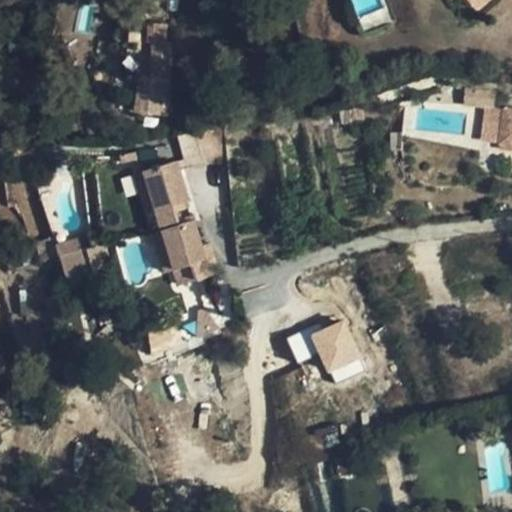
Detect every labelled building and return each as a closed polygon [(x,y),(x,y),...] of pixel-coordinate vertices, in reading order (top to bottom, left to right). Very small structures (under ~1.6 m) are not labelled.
[(174,82),(140,78),(136,115),(170,118),(174,82)] [(487,102),(496,103),(497,85),(467,83),(466,99),(487,102)] [(500,139),(506,105),(487,102),(482,136),(500,139)] [(500,139),(511,140),(511,105),(506,105),(500,139)] [(221,130),(181,139),(189,167),(223,158),(221,130)] [(175,162),(165,165),(185,203),(187,203),(175,162)] [(165,165),(144,171),(155,211),(160,227),(173,223),(172,217),(169,208),(185,203),(165,165)] [(155,211),(144,171),(134,175),(146,214),(155,211)] [(185,203),(169,208),(172,217),(189,212),(185,203)] [(173,271),(178,287),(218,275),(209,243),(200,246),(193,222),(161,231),(173,271)] [(173,271),(161,231),(152,234),(164,274),(173,271)] [(77,237),(55,243),(65,279),(87,273),(77,237)] [(211,308),(204,311),(208,328),(217,323),(211,308)] [(155,355),(208,328),(204,311),(144,332),(155,355)] [(311,332),(332,384),(366,370),(345,318),(311,332)] [(286,337),(297,362),(317,353),(307,329),(286,337)]
